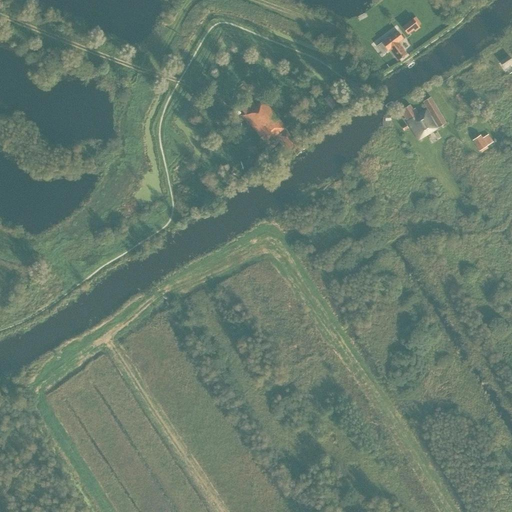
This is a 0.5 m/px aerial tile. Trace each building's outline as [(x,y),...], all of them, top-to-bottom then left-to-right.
[(402,28),(407,35),(414,31),(415,32),(420,29),(413,19),(402,28)] [(389,49),(398,61),(407,54),(398,43),(403,39),(398,32),(383,43),(388,50),(389,49)] [(500,61),(505,69),(510,66),(511,67),(511,66),(511,61),(508,56),(500,61)] [(454,96),(459,105),(464,101),(459,93),(454,96)] [(446,122),(430,97),(423,102),(438,127),(446,122)] [(272,136),(273,137),(284,128),(279,121),(280,120),(263,99),(243,116),(264,142),(272,136)] [(413,110),(410,105),(403,109),(405,112),(402,114),(418,140),(438,128),(426,109),(418,114),(415,109),(413,110)] [(289,147),(292,150),(298,145),(286,130),(279,135),(280,136),(278,138),(287,149),(289,147)] [(487,146),(480,135),(473,140),(480,151),(487,146)]
